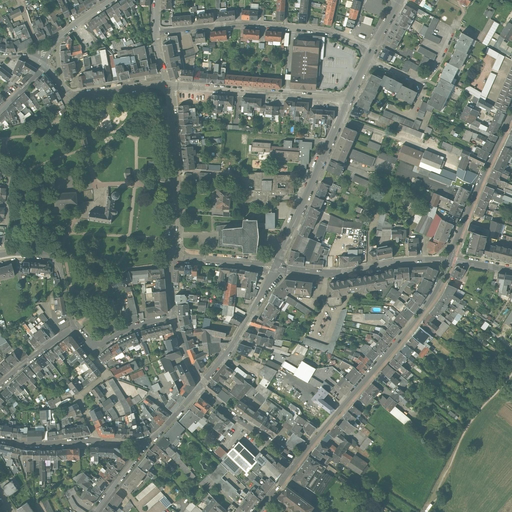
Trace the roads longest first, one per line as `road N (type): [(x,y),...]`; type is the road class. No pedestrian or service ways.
road 1 (residential): [(298,460),(416,321),(451,260)]
road 2 (residential): [(156,31),(283,27),(323,31),(371,50)]
road 3 (residential): [(347,101),(274,269)]
road 4 (residential): [(347,101),(166,85)]
road 5 (residential): [(451,260),(326,273),(274,269)]
road 6 (residential): [(166,85),(176,168),(170,262)]
road 7 (residential): [(451,260),(511,115)]
road 8 (track): [(511,376),(465,429),(428,506)]
road 9 (residential): [(274,269),(200,387)]
road 10 (residential): [(45,66),(68,97),(166,85)]
road 11 (residential): [(0,255),(56,259),(75,330)]
road 12 (residential): [(366,60),(422,79),(457,21)]
road 13 (residential): [(200,387),(298,460)]
